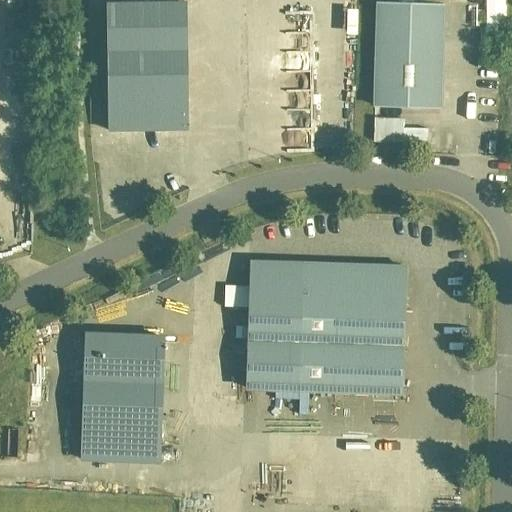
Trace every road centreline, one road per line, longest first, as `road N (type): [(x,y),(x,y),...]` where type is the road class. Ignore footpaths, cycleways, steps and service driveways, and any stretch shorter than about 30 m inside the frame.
road 1 (unclassified): [(0,309),(259,192),(352,177),(436,181),(489,209),(508,247),(510,358)]
road 2 (unclassified): [(510,358),(503,511)]
